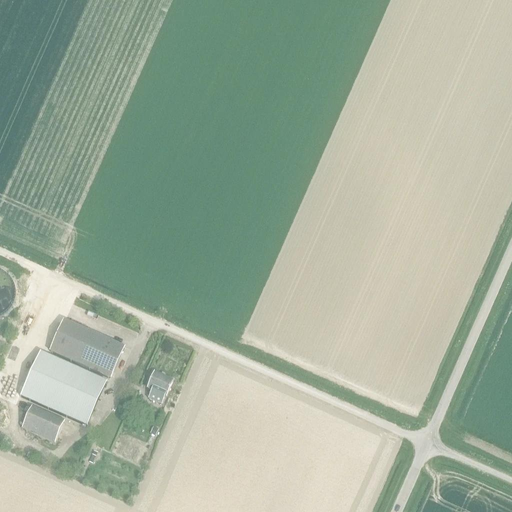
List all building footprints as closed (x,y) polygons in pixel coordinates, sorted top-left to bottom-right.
[(0,319),(4,318),(10,313),(15,308),(18,301),(19,294),(17,287),(15,280),(10,275),(4,270),(0,268),(0,319)] [(124,348),(65,322),(50,353),(110,380),(124,348)] [(40,353),(20,398),(85,426),(104,382),(40,353)] [(161,406),(165,398),(166,398),(173,382),(154,373),(147,390),(152,392),(148,400),(156,403),(161,406)] [(55,444),(65,422),(32,407),(22,429),(55,444)] [(92,455),(89,462),(92,464),(98,453),(94,451),(93,451),(92,455)]
